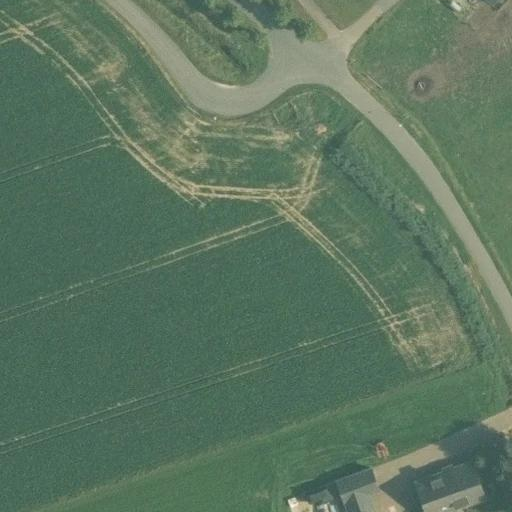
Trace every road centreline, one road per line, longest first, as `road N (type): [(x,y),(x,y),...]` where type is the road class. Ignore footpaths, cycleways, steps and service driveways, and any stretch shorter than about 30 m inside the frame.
road 1 (unclassified): [(511,319),(438,190),(381,121),(306,54)]
road 2 (unclassified): [(306,54),(262,96),(228,101),(208,94),(106,0)]
